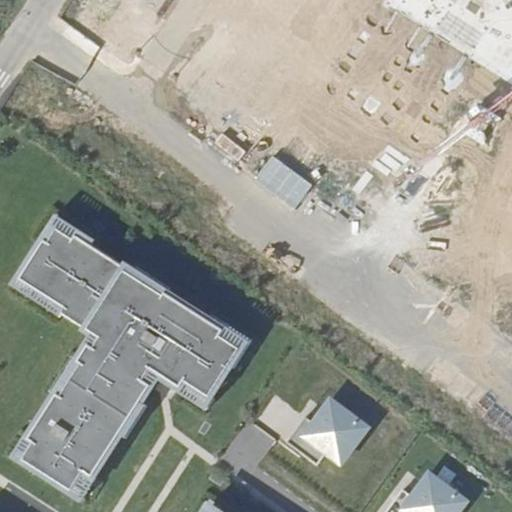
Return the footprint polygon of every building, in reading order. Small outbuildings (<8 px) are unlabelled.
[(511,0),(385,0),(382,6),(511,86),(511,0)] [(151,370),(204,406),(244,345),(57,223),(17,284),(104,339),(96,351),(89,346),(18,456),(80,497),(151,386),(144,381),(151,370)] [(367,430),(330,402),(313,425),(303,418),(284,443),(316,467),(326,455),(340,465),(367,430)] [(457,511),(465,502),(428,475),(410,498),(401,491),(384,511),(457,511)] [(237,511),(224,502),(215,511),(237,511)]
